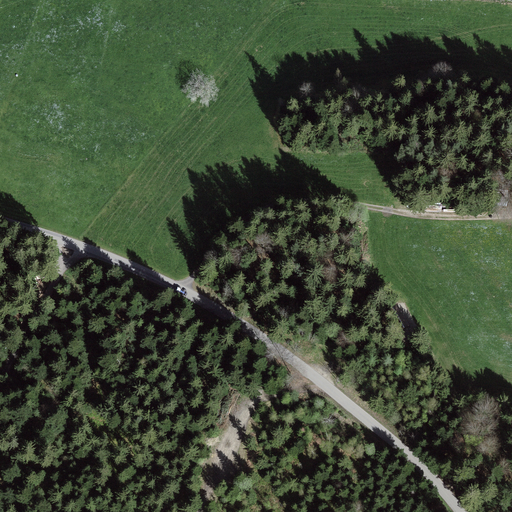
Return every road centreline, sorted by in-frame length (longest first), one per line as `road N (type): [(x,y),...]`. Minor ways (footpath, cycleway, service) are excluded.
road 1 (unclassified): [(460,511),(399,445),(246,328),(168,282),(0,218)]
road 2 (track): [(197,297),(243,221),(281,206),(511,214)]
road 3 (track): [(200,511),(283,353)]
road 4 (track): [(79,245),(0,372)]
